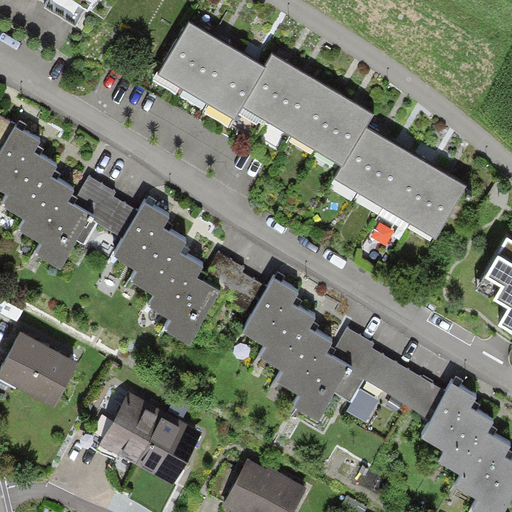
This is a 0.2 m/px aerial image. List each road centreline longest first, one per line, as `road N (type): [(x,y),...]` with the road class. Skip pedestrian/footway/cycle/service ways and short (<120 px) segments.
road 1 (residential): [(0,66),(372,305),(511,381)]
road 2 (residential): [(511,169),(364,51),(285,0)]
